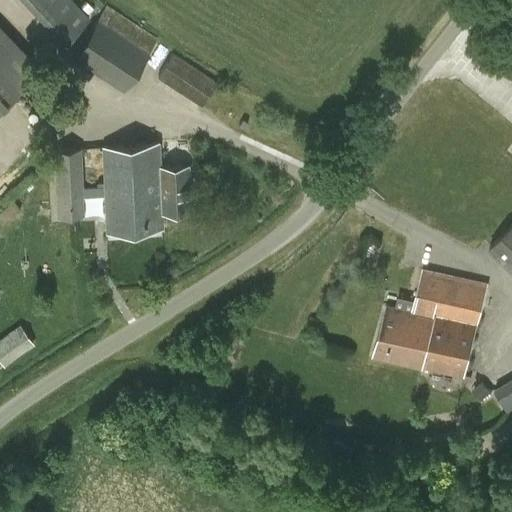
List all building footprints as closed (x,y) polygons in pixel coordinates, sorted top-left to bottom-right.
[(27,0),(69,38),(92,12),(78,0),(27,0)] [(123,93),(158,39),(107,6),(72,59),(123,93)] [(38,109),(58,89),(0,28),(0,107),(19,89),(38,109)] [(173,53),(172,55),(158,78),(168,85),(184,60),(173,53)] [(161,212),(191,211),(188,165),(160,167),(158,143),(102,146),(107,231),(162,228),(161,212)] [(57,218),(85,215),(81,148),(54,150),(57,218)] [(511,213),(484,242),(511,269),(511,213)] [(386,305),(374,357),(422,368),(423,364),(465,374),(487,286),(423,270),(415,301),(398,297),(395,307),(386,305)] [(0,360),(5,368),(35,345),(20,325),(0,339),(0,360)] [(511,412),(511,410),(511,383),(498,392),(511,412)]
